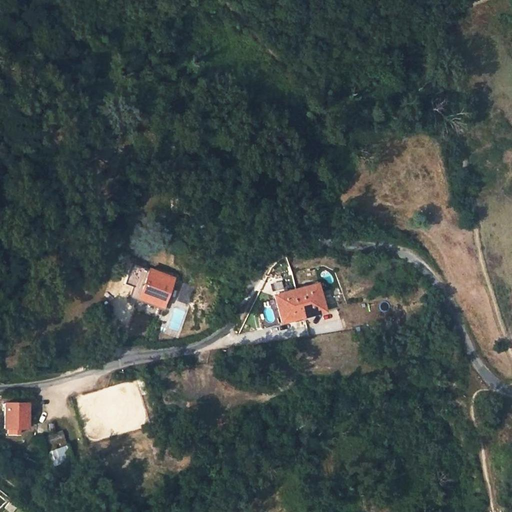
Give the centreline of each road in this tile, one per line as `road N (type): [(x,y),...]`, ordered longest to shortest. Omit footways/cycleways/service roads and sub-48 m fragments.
road 1 (unclassified): [(0,389),(208,343),(236,320),(278,257),(327,243),(416,262),(477,364),(511,389)]
road 2 (track): [(478,0),(457,19),(452,55),(485,272),(511,354)]
